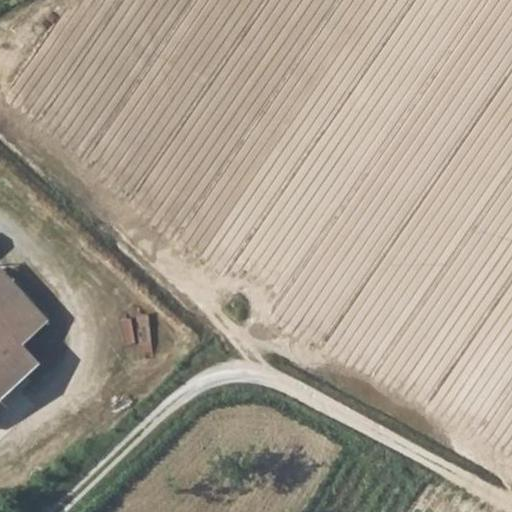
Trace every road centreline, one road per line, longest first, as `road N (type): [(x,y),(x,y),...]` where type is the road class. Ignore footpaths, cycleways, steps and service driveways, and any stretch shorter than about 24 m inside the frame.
road 1 (track): [(59,511),(198,386),(244,376),(277,384),(511,508)]
road 2 (unknown): [(109,323),(185,339),(224,378)]
